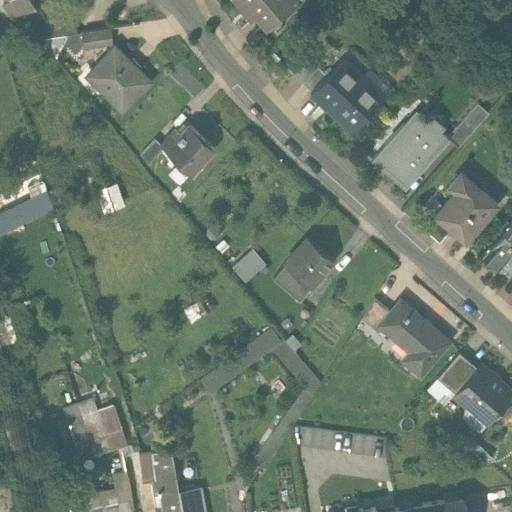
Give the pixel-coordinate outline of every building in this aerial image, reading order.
[(4,0),(2,1),(11,15),(33,0),(4,0)] [(71,21),(51,23),(34,0),(33,0),(11,15),(27,38),(40,37),(65,33),(79,31),(71,21)] [(233,0),(250,19),(254,15),(266,28),(298,0),(233,0)] [(107,27),(80,31),(82,45),(109,41),(107,27)] [(55,56),(65,33),(40,37),(55,56)] [(112,45),(85,72),(120,107),(147,80),(112,45)] [(326,75),(310,91),(322,103),(325,100),(352,126),(379,97),(357,76),(360,73),(343,57),(326,75)] [(293,75),(310,91),(326,75),(308,59),(293,75)] [(476,80),(481,98),(502,91),(497,73),(476,80)] [(486,113),(476,104),(448,137),(457,145),(486,113)] [(403,186),(404,186),(448,137),(440,130),(444,125),(433,116),(429,121),(420,112),(401,134),(396,129),(371,157),(372,158),(373,157),(380,163),(380,164),(389,172),(389,171),(404,184),(403,186)] [(174,125),(158,142),(161,144),(189,170),(213,145),(187,122),(185,125),(181,121),(176,127),(174,125)] [(147,160),(161,144),(158,142),(153,137),(138,153),(147,160)] [(0,229),(100,182),(89,158),(69,167),(74,178),(0,212),(0,229)] [(435,215),(463,240),(496,204),(461,173),(449,186),(456,192),(435,215)] [(116,180),(95,187),(103,210),(124,202),(116,180)] [(511,220),(481,257),(495,269),(504,259),(511,266),(511,269),(511,271),(511,272),(511,220)] [(306,236),(283,262),(309,285),(332,258),(306,236)] [(227,244),(222,239),(215,245),(220,251),(227,244)] [(232,265),(246,279),(266,260),(253,246),(232,265)] [(297,299),(309,285),(283,262),(271,276),(297,299)] [(374,295),(361,316),(374,328),(390,310),(374,295)] [(448,340),(400,298),(390,310),(374,328),(376,329),(379,325),(409,350),(402,359),(419,373),(448,340)] [(209,391),(271,345),(279,339),(269,325),(199,378),(209,391)] [(265,459),(319,382),(292,348),(300,342),(292,332),(284,339),(282,336),(279,339),(271,345),(303,385),(256,452),(265,459)] [(452,392),(476,366),(458,350),(427,387),(444,402),(452,392)] [(511,393),(511,392),(479,363),(476,366),(452,392),(466,405),(462,418),(477,432),(495,412),(511,393)] [(263,410),(277,414),(288,378),(274,374),(263,410)] [(511,411),(511,393),(495,412),(505,420),(511,411)] [(119,447),(126,444),(113,406),(98,412),(92,395),(62,405),(81,460),(119,447)] [(481,447),(473,440),(466,448),(474,455),(481,447)] [(121,454),(124,468),(131,508),(153,504),(153,506),(161,504),(159,493),(155,493),(152,479),(141,480),(138,452),(132,452),(130,443),(126,444),(119,447),(121,454)] [(181,511),(179,493),(171,449),(138,452),(141,480),(152,479),(155,493),(159,493),(161,504),(153,506),(154,511),(181,511)] [(132,511),(131,508),(124,468),(111,471),(113,487),(88,491),(92,511),(132,511)] [(197,511),(194,491),(179,493),(181,511),(197,511)] [(396,507),(397,511),(464,511),(462,496),(396,507)]
